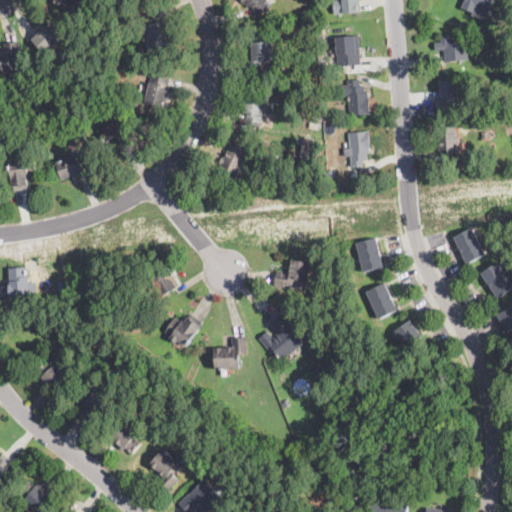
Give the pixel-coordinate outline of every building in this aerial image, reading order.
[(78,0),(67,13),(51,0),(78,0)] [(267,0),(268,3),(269,8),(258,12),(256,5),(248,7),(247,3),(245,4),(244,1),(242,1),(241,0),(267,0)] [(360,0),(361,12),(334,14),(333,0),(360,0)] [(464,0),(490,0),(487,10),(477,6),(474,12),(462,7),(464,0)] [(160,21),(162,28),(166,27),(171,48),(149,54),(142,25),(160,21)] [(52,22),(60,31),(56,35),(60,39),(46,53),(32,39),(45,26),(47,28),(52,22)] [(358,64),(339,65),(336,36),(358,35),(360,63),(358,64)] [(451,35),(452,41),(467,40),(469,58),(445,61),(444,49),(435,50),(435,42),(440,41),(440,36),(451,35)] [(0,72),(0,51),(7,50),(6,43),(18,41),(21,57),(13,58),(15,69),(0,72)] [(263,69),(248,70),(248,60),(251,59),(251,41),(272,41),(273,58),(263,59),(263,69)] [(166,99),(164,106),(145,101),(152,73),(171,77),(166,99)] [(360,83),(361,85),(365,85),(366,92),(368,91),(370,113),(350,115),(349,95),(340,96),(339,85),(348,85),(348,80),(360,79),(360,83)] [(450,109),(436,110),(436,95),(440,95),(439,79),(457,79),(458,104),(450,104),(450,109)] [(248,93),(265,97),(267,98),(260,125),(245,122),(247,113),(244,112),(245,108),(242,108),(243,104),(241,104),(242,99),(244,99),(245,95),(247,96),(248,93)] [(69,102),(60,104),(58,96),(66,94),(69,102)] [(306,102),(308,103),(314,105),(312,113),(303,111),(306,102)] [(27,124),(19,125),(18,117),(26,116),(27,124)] [(120,118),(130,129),(134,134),(127,141),(131,146),(120,155),(116,150),(113,153),(100,137),(108,129),(106,127),(113,121),(114,123),(120,118)] [(317,120),(315,127),(309,126),(311,118),(317,120)] [(455,126),(456,136),(459,136),(460,140),(457,140),(457,150),(438,151),(437,127),(455,126)] [(367,152),(368,158),(368,159),(363,160),(364,166),(352,167),(351,155),(344,156),(344,148),(350,147),(349,132),(368,131),(370,152),(367,152)] [(306,136),(310,137),(321,141),(315,158),(300,152),(306,136)] [(248,151),(244,160),(236,177),(219,169),(222,163),(219,161),(222,157),(224,158),(231,143),(248,151)] [(90,167),(92,175),(80,179),(78,174),(60,180),(58,172),(54,161),(85,152),(90,167)] [(27,155),(27,158),(34,157),(37,175),(27,177),(29,188),(11,191),(7,162),(19,160),(19,157),(27,155)] [(332,177),(328,177),(327,170),(334,169),(335,176),(332,177)] [(486,254),(468,263),(454,236),(473,227),(486,254)] [(383,267),(364,271),(357,242),(377,237),(384,266),(383,267)] [(311,262),(308,278),(306,289),(275,284),(277,270),(291,273),(293,259),(311,262)] [(511,281),(511,287),(498,297),(482,272),(499,261),(511,281)] [(178,287),(163,296),(160,292),(154,296),(149,288),(155,284),(151,277),(168,266),(173,275),(172,276),(178,287)] [(30,296),(6,298),(5,285),(11,284),(9,268),(27,267),(30,296)] [(387,286),(387,287),(398,309),(380,318),(367,291),(385,283),(387,286)] [(511,328),(507,331),(498,314),(511,305),(511,328)] [(282,314),(303,340),(305,342),(283,360),(277,352),(274,354),(273,353),(259,337),(267,331),(273,337),(278,333),(270,324),(282,314)] [(196,320),(194,323),(198,325),(194,331),(196,331),(187,346),(178,340),(177,342),(170,337),(171,335),(167,332),(176,317),(182,320),(183,319),(186,321),(189,316),(196,320)] [(411,319),(412,321),(422,335),(406,347),(394,331),(411,319)] [(326,344),(317,351),(309,341),(318,333),(326,344)] [(246,336),(247,342),(248,353),(239,354),(240,367),(216,369),(215,347),(233,346),(232,337),(246,336)] [(48,360),(53,366),(57,363),(70,377),(63,384),(66,387),(59,394),(55,390),(53,392),(41,379),(43,376),(37,370),(48,360)] [(184,368),(186,369),(190,371),(186,377),(181,374),(184,368)] [(89,384),(95,389),(96,388),(112,402),(92,426),(90,424),(78,414),(86,406),(77,398),(89,384)] [(142,443),(133,453),(127,447),(124,451),(109,438),(124,421),(138,433),(136,438),(142,443)] [(181,479),(168,492),(158,482),(162,478),(149,465),(166,448),(181,464),(173,472),(181,479)] [(0,455),(12,466),(0,480),(0,455)] [(226,499),(217,507),(220,510),(218,511),(201,511),(203,510),(201,508),(203,507),(201,505),(193,511),(189,511),(180,503),(206,478),(226,499)] [(30,480),(37,486),(39,483),(54,495),(40,511),(31,505),(29,507),(23,503),(28,497),(21,491),(30,480)] [(369,511),(370,502),(381,503),(408,504),(407,511),(369,511)]
